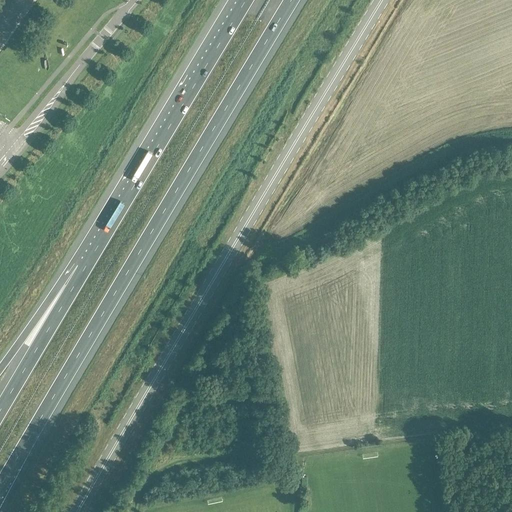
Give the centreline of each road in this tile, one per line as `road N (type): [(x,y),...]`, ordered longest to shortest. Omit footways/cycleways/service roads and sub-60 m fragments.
road 1 (secondary): [(78,511),(381,0)]
road 2 (motorway): [(0,486),(294,0)]
road 3 (motorway): [(245,0),(84,268)]
road 4 (unclassified): [(20,142),(134,0)]
road 5 (track): [(134,511),(143,487),(168,467),(287,448)]
road 6 (motorway): [(84,268),(0,412)]
road 7 (motorway): [(84,268),(0,371)]
